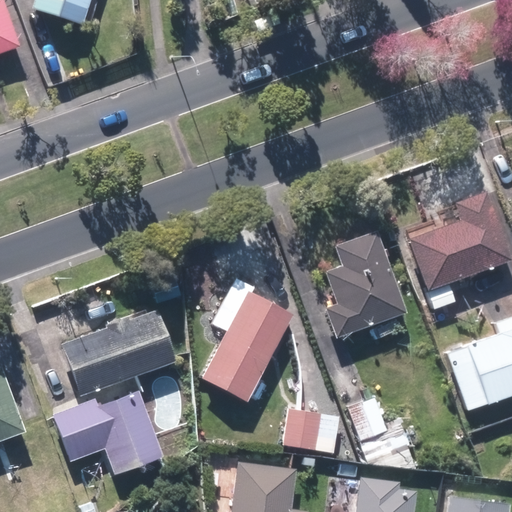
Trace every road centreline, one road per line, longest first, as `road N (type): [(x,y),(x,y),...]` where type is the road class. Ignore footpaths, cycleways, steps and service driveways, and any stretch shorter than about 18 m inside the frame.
road 1 (secondary): [(511,72),(0,252)]
road 2 (secondary): [(0,160),(421,0)]
